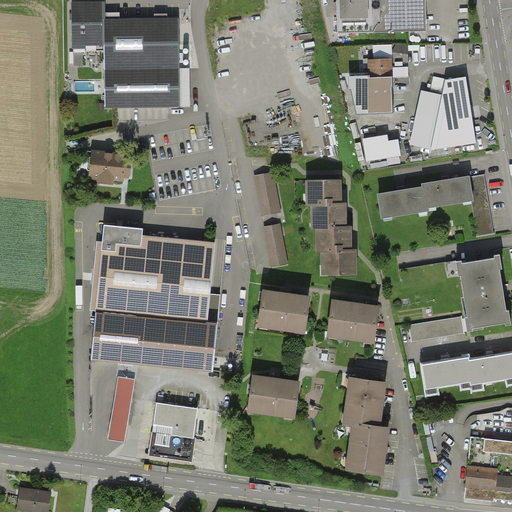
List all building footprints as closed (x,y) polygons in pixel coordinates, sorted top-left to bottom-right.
[(425,0),(337,0),(338,33),(427,31),(425,0)] [(108,2),(74,2),(75,48),(105,48),(106,109),(192,108),(191,68),(181,68),(181,19),(108,20),(108,2)] [(85,50),(85,65),(105,64),(105,49),(85,50)] [(395,59),(370,60),(370,78),(373,78),(373,87),(392,86),(392,77),(395,77),(395,59)] [(443,92),(423,88),(411,144),(436,149),(479,142),(467,72),(446,76),(443,92)] [(365,136),(369,159),(403,153),(400,136),(390,138),(389,132),(365,136)] [(364,140),(357,141),(361,160),(368,159),(364,140)] [(131,155),(94,149),(90,178),(127,184),(131,155)] [(275,171),(255,174),(262,214),(282,210),(275,171)] [(310,225),(314,225),(332,224),(331,223),(347,222),(346,199),(341,199),(340,176),(304,177),(305,202),(310,202),(310,225)] [(485,176),(382,193),(386,217),(473,203),(478,237),(495,234),(485,176)] [(351,222),(347,222),(331,223),(332,224),(314,225),(315,248),(320,248),(320,270),(358,269),(357,245),(351,245),(351,222)] [(281,224),(265,226),(273,266),(288,263),(281,224)] [(144,229),(104,225),(96,312),(207,324),(215,244),(143,236),(144,229)] [(504,255),(456,262),(459,276),(463,276),(469,314),(465,315),(467,331),(511,324),(511,308),(508,309),(502,268),(506,267),(504,255)] [(314,298),(263,291),(258,327),(309,333),(314,298)] [(382,308),(333,302),(329,335),(378,341),(382,308)] [(213,373),(218,326),(96,314),(92,362),(213,373)] [(462,318),(408,326),(410,341),(464,332),(462,318)] [(473,357),(422,365),(426,393),(438,391),(437,386),(461,383),(462,387),(472,386),(473,390),(486,388),(485,382),(508,378),(509,385),(511,384),(511,353),(473,359),(473,357)] [(343,422),(354,423),(349,466),(381,470),(387,422),(380,421),(385,380),(349,375),(343,422)] [(135,378),(118,376),(108,439),(125,441),(135,378)] [(302,383),(253,376),(248,409),(298,415),(302,383)] [(198,407),(157,401),(153,431),(173,434),(194,437),(198,407)] [(196,437),(152,431),(149,455),(193,461),(196,437)] [(471,468),(468,468),(465,498),(493,500),(494,493),(511,494),(511,440),(474,438),(471,468)] [(49,511),(52,493),(20,490),(18,511),(27,511),(49,511)]
